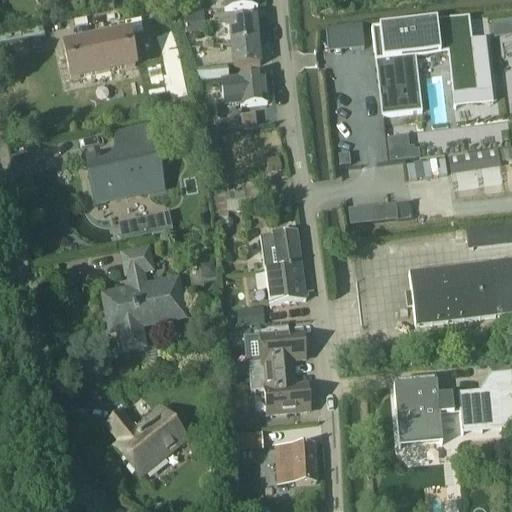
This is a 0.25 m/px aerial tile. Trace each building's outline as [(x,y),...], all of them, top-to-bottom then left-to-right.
[(220,0),(222,13),(255,9),(253,0),(220,0)] [(478,12),(479,23),(506,19),(505,8),(478,12)] [(202,26),(201,13),(182,15),(184,27),(202,26)] [(151,37),(147,17),(101,27),(104,41),(63,50),(70,85),(132,72),(126,42),(151,37)] [(257,45),(255,21),(224,24),(227,48),(257,45)] [(467,21),(369,33),(372,58),(379,57),(383,92),(376,93),(380,120),(420,116),(414,61),(446,57),(451,98),(476,95),(467,21)] [(203,36),(202,26),(184,27),(185,37),(203,36)] [(260,68),(257,45),(227,48),(229,72),(260,68)] [(196,83),(228,80),(227,68),(195,71),(196,83)] [(265,107),(262,77),(238,80),(240,99),(231,100),(232,110),(241,109),(241,110),(265,107)] [(175,145),(198,139),(193,115),(169,121),(175,145)] [(240,133),(238,118),(214,121),(216,135),(240,133)] [(162,195),(149,131),(110,139),(114,156),(85,162),(95,209),(162,195)] [(498,170),(495,150),(446,158),(449,178),(498,170)] [(261,210),(259,191),(221,196),(224,215),(261,210)] [(386,232),(384,220),(360,222),(361,235),(386,232)] [(221,223),(218,229),(222,234),(229,233),(231,227),(227,222),(221,223)] [(465,254),(511,247),(511,226),(462,232),(465,254)] [(295,238),(260,242),(264,276),(299,272),(295,238)] [(141,291),(138,276),(148,274),(144,256),(120,261),(123,279),(128,278),(130,293),(102,298),(108,334),(114,333),(118,355),(139,351),(135,330),(180,322),(173,286),(141,291)] [(511,318),(511,302),(508,265),(407,278),(413,330),(511,318)] [(302,305),(299,272),(264,276),(262,276),(266,310),(279,309),(279,308),(302,305)] [(215,285),(203,287),(205,299),(217,297),(215,285)] [(235,331),(262,328),(260,311),(233,314),(235,331)] [(301,364),(299,338),(256,342),(259,367),(245,368),(246,382),(285,379),(284,366),(301,364)] [(434,386),(433,386),(433,383),(393,386),(393,389),(392,390),(397,451),(440,448),(437,418),(458,416),(460,439),(511,433),(511,375),(488,378),(478,395),(478,404),(458,405),(457,396),(456,396),(456,398),(435,399),(434,386)] [(307,416),(304,390),(286,391),(285,379),(246,382),(248,397),(262,395),(264,420),(307,416)] [(186,444),(159,411),(133,432),(119,415),(103,428),(119,448),(112,454),(136,484),(186,444)] [(260,436),(235,437),(236,454),(261,453),(260,436)] [(314,489),(311,451),(273,453),(275,491),(314,489)]
